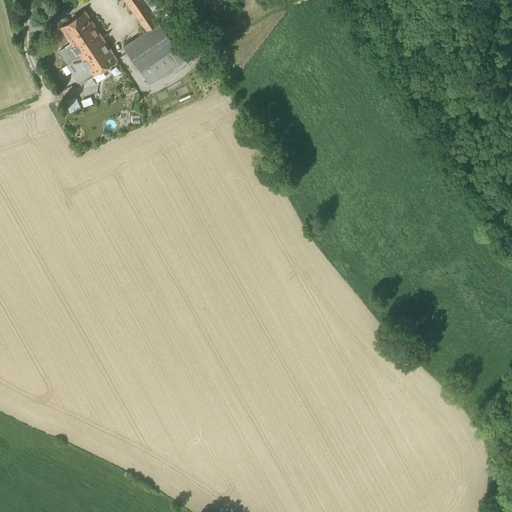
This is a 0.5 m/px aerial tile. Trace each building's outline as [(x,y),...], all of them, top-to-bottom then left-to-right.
[(124,0),(146,31),(159,22),(167,17),(155,0),(124,0)] [(71,43),(73,46),(89,35),(94,43),(102,38),(84,11),(60,27),(71,43)] [(185,60),(159,22),(146,31),(123,46),(149,84),(185,60)] [(89,35),(73,46),(93,76),(102,70),(117,60),(102,38),(94,43),(89,35)] [(80,84),(93,76),(73,46),(71,43),(59,51),(68,65),(72,72),(80,84)] [(72,72),(68,65),(62,69),(66,76),(72,72)] [(102,70),(93,76),(98,82),(106,77),(102,70)] [(81,108),(76,97),(64,102),(70,113),(81,108)] [(91,97),(81,100),(84,108),(94,104),(91,97)] [(140,115),(132,115),(132,124),(140,123),(140,115)]
